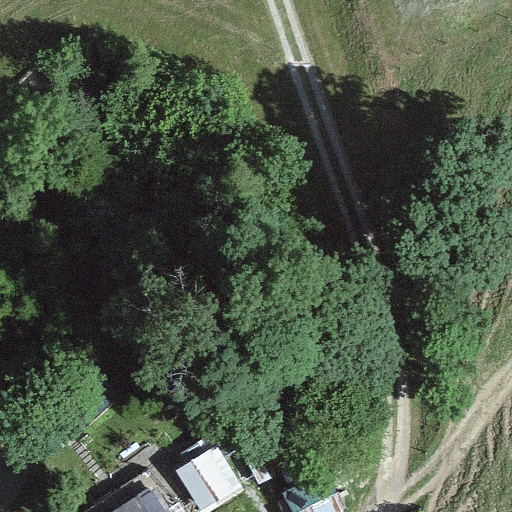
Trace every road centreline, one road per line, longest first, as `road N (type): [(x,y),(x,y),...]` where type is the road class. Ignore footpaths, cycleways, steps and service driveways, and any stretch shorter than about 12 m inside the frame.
road 1 (track): [(375,511),(396,409),(387,324),(278,0)]
road 2 (track): [(385,511),(428,476),(511,372)]
